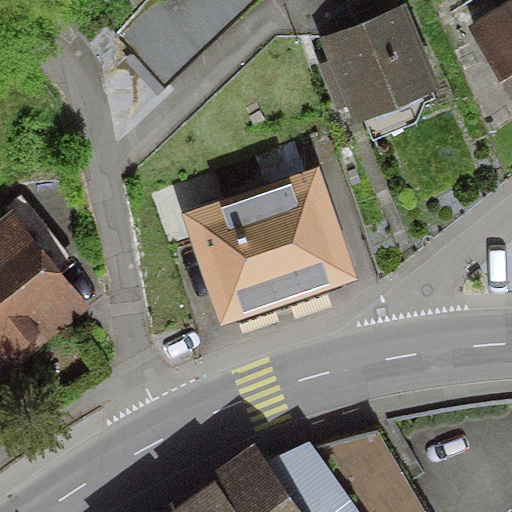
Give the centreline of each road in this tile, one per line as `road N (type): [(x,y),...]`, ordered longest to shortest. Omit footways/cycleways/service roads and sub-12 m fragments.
road 1 (secondary): [(42,511),(170,434),(261,393),(400,354)]
road 2 (unknown): [(98,192),(188,124),(324,0)]
road 3 (residential): [(511,207),(416,290),(400,354)]
